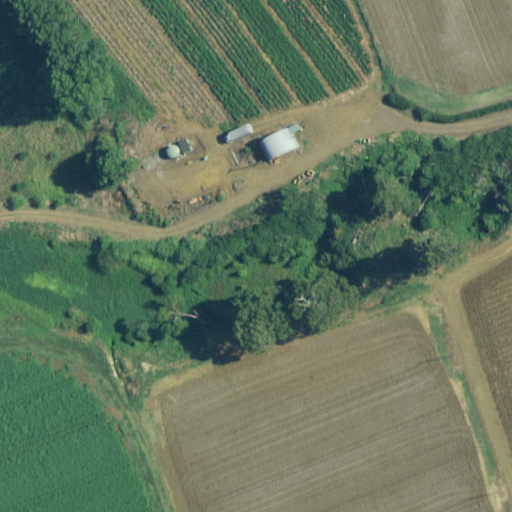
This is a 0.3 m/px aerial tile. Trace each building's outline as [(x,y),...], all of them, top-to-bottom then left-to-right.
[(301,148),(291,128),(263,143),(273,162),(301,148)] [(168,148),(173,159),(186,153),(180,141),(168,148)] [(156,153),(162,165),(173,159),(168,148),(156,153)] [(162,165),(156,153),(146,158),(152,170),(162,165)] [(147,190),(142,171),(129,174),(134,194),(147,190)] [(246,331),(210,344),(214,356),(250,343),(246,331)]
